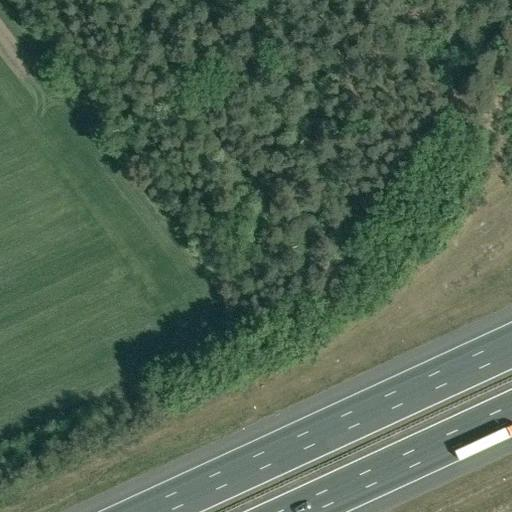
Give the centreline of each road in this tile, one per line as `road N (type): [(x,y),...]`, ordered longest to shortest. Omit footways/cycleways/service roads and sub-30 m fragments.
road 1 (motorway): [(511,344),(149,511)]
road 2 (motorway): [(295,511),(511,412)]
